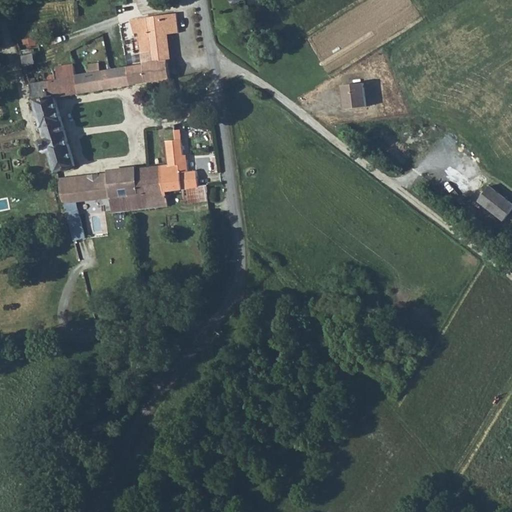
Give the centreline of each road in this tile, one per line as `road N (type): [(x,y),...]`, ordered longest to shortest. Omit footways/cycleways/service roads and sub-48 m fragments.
road 1 (unclassified): [(89,511),(144,411),(224,307),(237,276),(203,0)]
road 2 (track): [(214,66),(244,73),(511,275)]
road 3 (unknown): [(219,104),(73,130)]
